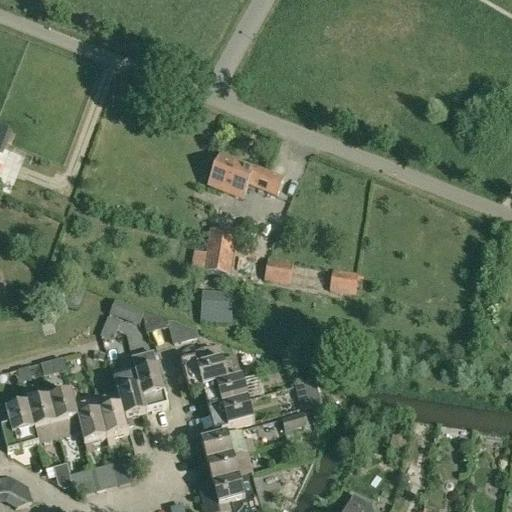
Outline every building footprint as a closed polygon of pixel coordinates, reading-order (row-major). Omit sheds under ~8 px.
[(0,141),(8,145),(12,134),(0,128),(0,141)] [(276,199),(283,181),(255,169),(254,171),(221,158),(209,188),(241,201),(247,188),(276,199)] [(232,237),(211,233),(207,232),(206,245),(209,246),(205,273),(225,276),(232,237)] [(289,288),(293,266),(267,262),(263,283),(289,288)] [(332,272),(329,294),(355,298),(358,277),(332,272)] [(201,293),(199,325),(217,325),(231,326),(233,295),(201,293)] [(110,317),(124,322),(128,311),(114,305),(110,317)] [(107,320),(103,330),(116,335),(120,325),(107,320)] [(168,331),(172,348),(199,342),(195,334),(195,333),(182,328),(169,331),(168,331)] [(103,330),(99,339),(113,344),(116,335),(103,330)] [(188,397),(203,393),(203,392),(228,385),(219,348),(194,354),(196,361),(180,365),(188,397)] [(93,362),(104,364),(106,356),(94,354),(93,362)] [(49,366),(52,376),(66,372),(63,361),(49,366)] [(25,371),(18,373),(21,386),(28,384),(25,371)] [(157,371),(136,377),(146,417),(168,411),(157,371)] [(113,383),(117,396),(118,396),(124,423),(125,423),(146,417),(136,377),(113,383)] [(263,378),(251,382),(257,404),(270,400),(263,378)] [(76,379),(68,381),(73,400),(80,398),(76,379)] [(203,393),(208,414),(248,403),(242,381),(228,385),(203,392),(203,393)] [(301,413),(302,413),(310,411),(307,398),(309,397),(306,386),(296,389),(297,393),(295,393),(297,398),(298,398),(299,399),(297,400),(301,413)] [(38,448),(59,442),(49,402),(42,404),(39,394),(24,398),(27,408),(38,448)] [(321,408),(318,394),(309,397),(307,398),(310,411),(321,408)] [(71,396),(70,397),(49,402),(59,442),(81,436),(82,436),(74,408),(71,396)] [(117,396),(95,402),(106,442),(129,436),(125,423),(124,423),(118,396),(117,396)] [(95,402),(74,408),(82,436),(81,436),(84,448),(106,442),(95,402)] [(213,435),(253,425),(248,403),(208,414),(213,435)] [(1,432),(7,456),(38,448),(27,408),(5,414),(9,430),(1,432)] [(303,416),(293,419),(284,421),(287,434),(307,429),(303,416)] [(241,434),(200,444),(206,467),(247,456),(241,434)] [(206,467),(212,487),(212,488),(239,481),(239,482),(253,478),(247,456),(206,467)] [(139,474),(135,461),(126,463),(129,477),(139,474)] [(98,495),(107,492),(104,479),(94,482),(98,495)] [(212,487),(198,491),(203,511),(247,511),(239,482),(239,481),(212,488),(212,487)] [(85,498),(81,485),(71,488),(75,501),(85,498)]
